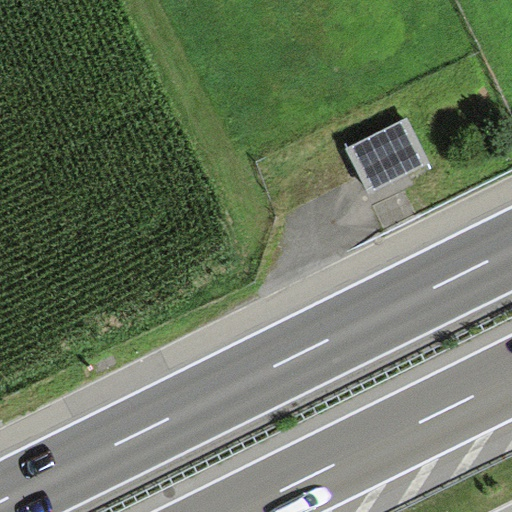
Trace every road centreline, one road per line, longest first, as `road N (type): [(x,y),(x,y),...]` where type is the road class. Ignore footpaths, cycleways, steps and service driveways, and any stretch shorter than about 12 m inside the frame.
road 1 (motorway): [(511,249),(0,501)]
road 2 (motorway): [(238,511),(511,377)]
road 3 (track): [(154,0),(256,245)]
